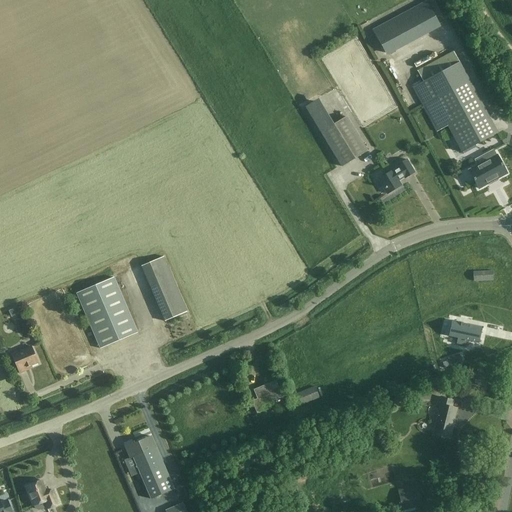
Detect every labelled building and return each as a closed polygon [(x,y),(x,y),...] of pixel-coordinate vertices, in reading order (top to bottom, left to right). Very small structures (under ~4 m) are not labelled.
[(385,53),(438,24),(426,2),(373,30),(385,53)] [(359,26),(375,57),(382,54),(366,22),(359,26)] [(436,131),(437,132),(447,127),(461,153),(497,133),(454,52),(418,71),(423,82),(413,87),(423,106),(436,131)] [(347,117),(334,125),(318,99),(305,107),(342,167),(367,151),(347,117)] [(485,161),(468,170),(478,188),(495,179),(505,174),(506,173),(497,155),(496,156),(492,149),(482,155),(485,161)] [(405,178),(414,173),(407,160),(397,165),(399,168),(393,171),(392,171),(378,179),(387,194),(401,186),(398,181),(404,177),(405,178)] [(474,272),(474,281),(493,280),(492,271),(474,272)] [(100,349),(137,333),(114,278),(77,293),(100,349)] [(157,303),(165,321),(187,312),(179,293),(157,303)] [(452,321),(449,337),(458,338),(456,344),(466,346),(468,341),(479,343),(482,327),(470,324),(469,324),(468,326),(462,324),(462,322),(461,322),(455,321),(455,322),(452,321)] [(26,368),(39,362),(32,346),(12,355),(19,373),(27,370),(26,368)] [(459,355),(448,359),(451,366),(462,362),(459,355)] [(271,401),(282,397),(276,381),(254,390),(258,399),(252,401),(257,413),(263,411),(261,406),(268,403),(269,406),(272,404),(271,401)] [(318,396),(315,387),(297,394),(301,402),(318,396)] [(450,440),(457,408),(452,407),(454,401),(439,397),(437,405),(440,405),(433,435),(450,440)] [(133,442),(124,446),(130,459),(133,457),(151,499),(174,489),(154,443),(151,436),(134,444),(133,442)] [(42,481),(26,487),(34,505),(35,509),(39,511),(47,508),(47,509),(59,504),(54,490),(47,493),(42,481)] [(422,505),(418,489),(399,494),(403,510),(422,505)] [(0,511),(13,511),(9,501),(2,503),(1,500),(0,499),(0,511)] [(186,511),(183,503),(165,511),(186,511)]
